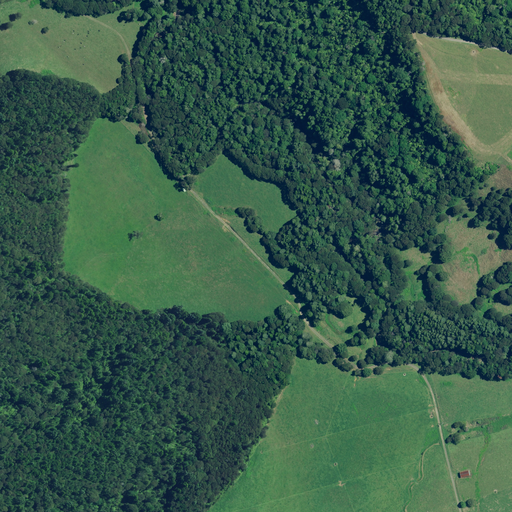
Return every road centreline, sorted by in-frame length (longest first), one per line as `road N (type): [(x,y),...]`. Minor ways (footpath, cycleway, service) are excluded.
road 1 (track): [(413,0),(410,30),(511,52)]
road 2 (unknown): [(461,511),(431,384)]
